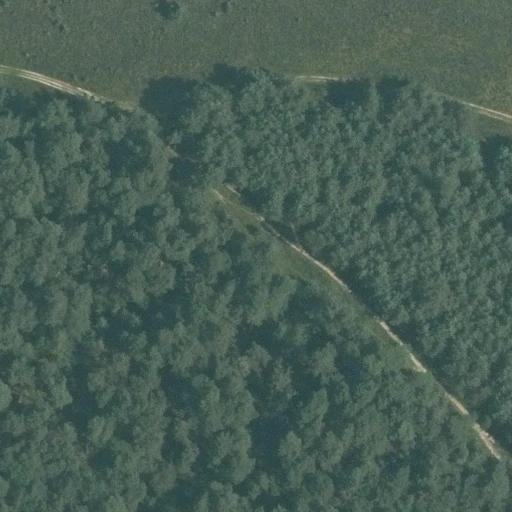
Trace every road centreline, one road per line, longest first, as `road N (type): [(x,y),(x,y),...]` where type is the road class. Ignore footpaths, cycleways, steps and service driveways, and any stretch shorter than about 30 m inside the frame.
road 1 (track): [(140,116),(216,90),(321,82),(385,88),(511,122)]
road 2 (track): [(140,116),(0,70)]
